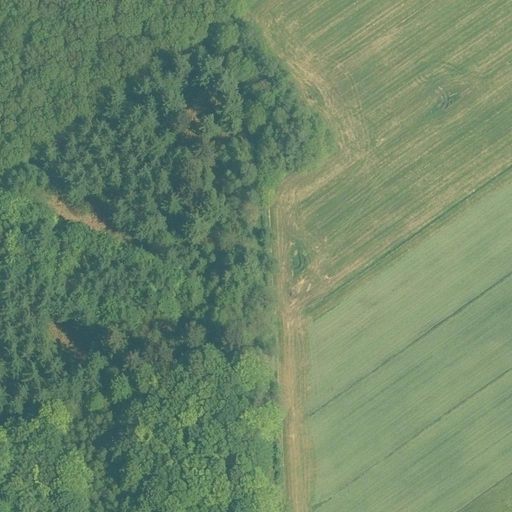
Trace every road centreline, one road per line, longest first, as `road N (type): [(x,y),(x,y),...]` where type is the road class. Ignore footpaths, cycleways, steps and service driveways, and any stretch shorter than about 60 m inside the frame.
road 1 (track): [(271,511),(255,188),(268,93),(249,56),(226,39),(189,52),(0,184)]
road 2 (track): [(263,364),(242,357),(53,416),(0,421)]
